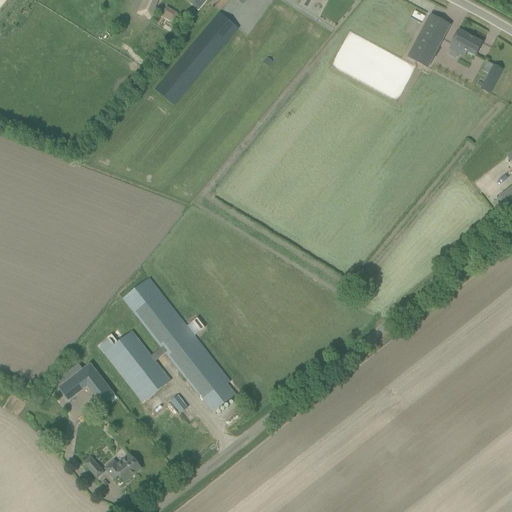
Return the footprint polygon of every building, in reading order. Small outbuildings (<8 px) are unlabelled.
[(142,0),(137,13),(149,19),(151,20),(152,20),(153,16),(155,13),(153,12),(158,0),(142,0)] [(186,0),(198,10),(206,0),(186,0)] [(171,23),(176,13),(166,8),(161,17),(171,23)] [(219,14),(155,90),(173,106),(237,29),(225,19),(219,14)] [(430,15),(407,57),(427,68),(450,26),(430,15)] [(458,30),(453,39),(449,46),(462,53),(463,50),(475,57),(482,43),(458,30)] [(487,61),(482,70),(488,74),(497,79),(502,70),(493,65),(487,61)] [(502,216),(511,208),(511,187),(492,204),(502,216)] [(109,340),(99,348),(142,403),(145,400),(146,400),(146,401),(170,382),(154,362),(166,353),(206,405),(212,413),(235,395),(228,387),(227,385),(231,383),(194,336),(199,333),(191,323),(187,326),(150,279),(146,282),(124,299),(162,348),(150,357),(131,332),(114,346),(109,340)] [(103,404),(110,399),(112,403),(117,399),(114,396),(90,364),(58,389),(67,400),(87,384),(103,404)] [(186,408),(180,400),(177,396),(170,402),(179,414),(186,408)] [(134,461),(129,455),(116,467),(112,463),(105,469),(113,479),(118,476),(124,483),(141,469),(134,461)] [(84,464),(97,479),(103,473),(90,458),(84,464)]
